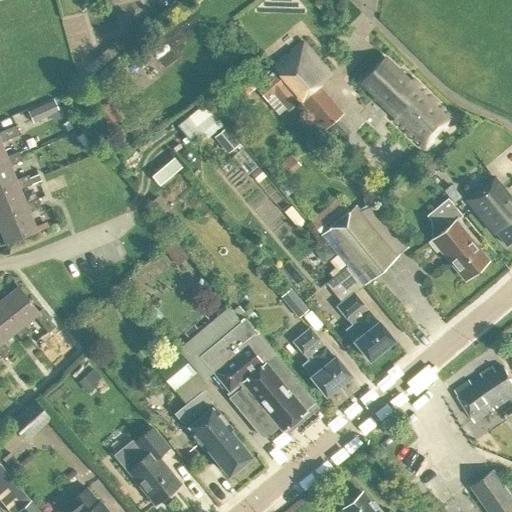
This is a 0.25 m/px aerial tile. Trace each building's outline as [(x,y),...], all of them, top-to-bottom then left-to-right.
[(323,130),(342,114),(317,85),(330,74),(302,42),(272,66),(300,99),(299,101),(323,130)] [(409,82),(383,58),(360,82),(379,98),(378,99),(396,117),(393,119),(424,149),(433,139),(430,136),(438,131),(453,119),(412,78),(409,82)] [(274,73),(256,89),(277,114),(284,108),(287,111),(298,101),(274,73)] [(247,76),(239,82),(247,94),(256,87),(247,76)] [(53,99),(27,110),(33,123),(59,112),(53,99)] [(109,102),(94,113),(106,130),(122,119),(109,102)] [(204,103),(176,126),(189,142),(201,132),(207,139),(223,125),(204,103)] [(483,122),(464,138),(484,162),(504,146),(483,122)] [(0,163),(8,161),(6,157),(0,142),(19,135),(15,126),(0,131),(0,163)] [(224,128),(215,136),(228,152),(238,144),(224,128)] [(0,163),(0,191),(17,184),(16,180),(10,166),(21,161),(18,152),(6,157),(8,161),(0,163)] [(291,155),(278,165),(288,177),(300,166),(291,155)] [(150,177),(159,186),(181,167),(173,157),(150,177)] [(257,168),(250,174),(257,183),(265,176),(257,168)] [(37,174),(28,178),(31,184),(40,180),(37,174)] [(0,191),(0,218),(27,208),(25,203),(19,189),(31,184),(28,178),(27,175),(16,180),(17,184),(0,191)] [(492,178),(467,199),(490,228),(491,227),(506,245),(511,239),(511,201),(492,177),(492,178)] [(287,178),(279,184),(288,195),(296,188),(287,178)] [(450,184),(442,191),(453,203),(460,197),(450,184)] [(456,208),(445,195),(444,196),(447,199),(426,216),(430,221),(430,235),(433,238),(428,242),(435,250),(438,248),(464,280),(487,260),(478,249),(480,247),(457,219),(461,215),(455,208),(456,208)] [(157,197),(149,204),(160,217),(168,210),(157,197)] [(308,221),(319,234),(347,210),(336,197),(308,221)] [(27,208),(0,218),(0,231),(5,244),(37,231),(29,212),(41,208),(37,199),(25,203),(27,208)] [(371,206),(361,210),(356,204),(323,232),(331,241),(328,244),(362,285),(397,255),(411,244),(379,207),(374,211),(371,206)] [(174,241),(162,251),(174,266),(187,255),(174,241)] [(324,243),(313,252),(323,263),(334,254),(324,243)] [(255,268),(254,273),(258,278),(264,278),(268,275),(269,269),(265,264),(259,264),(255,268)] [(362,285),(346,266),(330,280),(345,299),(336,306),(346,318),(347,317),(352,324),(346,329),(354,340),(353,341),(368,360),(393,340),(378,321),(376,322),(353,293),(362,285)] [(18,287),(0,300),(0,305),(19,329),(22,326),(34,317),(47,332),(55,326),(41,309),(38,311),(18,287)] [(291,289),(281,297),(298,318),(309,310),(291,289)] [(0,305),(0,344),(3,342),(15,332),(23,342),(30,336),(22,326),(19,329),(0,305)] [(175,350),(177,351),(196,375),(202,382),(213,373),(231,395),(229,397),(261,437),(264,437),(279,425),(283,430),(304,412),(302,410),(313,402),(273,354),(243,318),(239,321),(227,306),(186,340),(175,350)] [(249,323),(256,317),(248,307),(243,312),(238,306),(232,311),(239,320),(243,317),(249,323)] [(325,395),(350,375),(334,356),(333,357),(309,328),(293,341),(302,353),(303,353),(309,359),(302,365),(311,375),(309,376),(325,395)] [(11,352),(3,342),(0,344),(0,354),(3,358),(11,352)] [(196,375),(177,351),(155,369),(174,392),(196,375)] [(495,373),(491,367),(455,390),(474,422),(511,397),(511,381),(503,368),(495,373)] [(93,369),(78,382),(85,390),(100,378),(93,369)] [(212,406),(201,392),(174,414),(186,428),(185,428),(205,451),(207,449),(227,474),(249,457),(229,431),(231,429),(212,406)] [(32,402),(8,423),(26,442),(50,420),(32,402)] [(154,504),(179,484),(157,456),(168,447),(152,427),(133,442),(144,456),(127,470),(154,504)] [(12,456),(2,464),(10,474),(20,466),(12,456)] [(40,511),(0,463),(0,500),(9,511),(40,511)] [(511,511),(511,484),(498,463),(470,481),(490,511),(511,511)] [(108,511),(99,500),(97,502),(86,487),(57,511),(108,511)] [(370,504),(361,492),(341,508),(344,511),(388,511),(389,511),(388,511),(381,511),(373,502),(370,504)]
